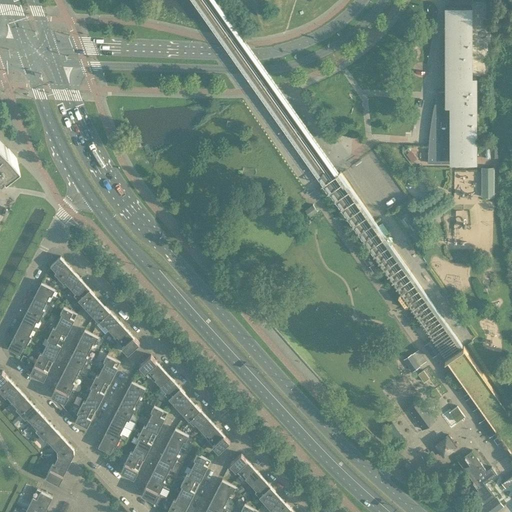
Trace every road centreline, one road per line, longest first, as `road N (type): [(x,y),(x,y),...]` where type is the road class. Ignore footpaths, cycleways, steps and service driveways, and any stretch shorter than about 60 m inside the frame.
road 1 (secondary): [(415,511),(279,381),(112,187),(55,63)]
road 2 (secondary): [(85,191),(256,390),(379,511)]
road 3 (tertiary): [(231,70),(280,70),(320,56),(387,0)]
road 4 (tertiary): [(55,63),(231,70)]
road 5 (tertiary): [(223,52),(49,42)]
road 6 (tertiary): [(364,0),(307,43),(263,54),(223,52)]
road 7 (residential): [(231,70),(316,196)]
road 8 (residential): [(155,340),(51,232)]
road 9 (secondary): [(29,64),(85,191)]
road 10 (residential): [(245,439),(155,340)]
road 11 (residential): [(86,449),(133,360),(155,340)]
road 12 (residential): [(86,449),(0,354)]
